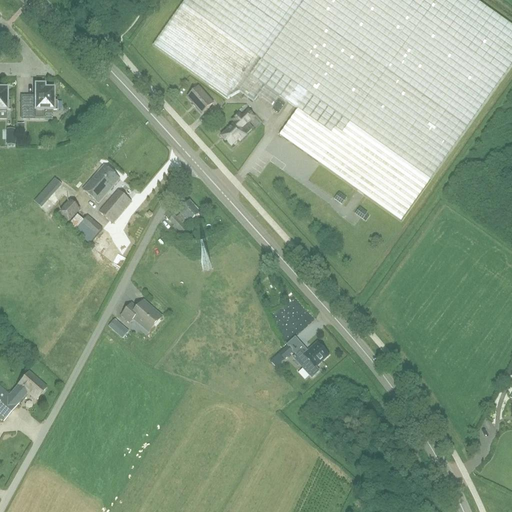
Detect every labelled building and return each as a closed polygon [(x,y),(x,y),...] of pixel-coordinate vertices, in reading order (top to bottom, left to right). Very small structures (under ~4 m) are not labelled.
[(186,0),(153,47),(226,99),(240,92),(248,97),(245,100),(250,104),(252,100),(254,102),(258,97),(273,107),(280,97),(298,110),(280,135),(312,158),(401,222),(431,180),(511,65),(511,25),(476,0),(186,0)] [(57,111),(57,102),(54,102),(54,89),(44,89),(44,85),(35,85),(35,101),(22,101),(22,119),(44,119),(44,111),(57,111)] [(212,103),(198,88),(187,98),(195,106),(194,107),(201,114),(212,103)] [(0,110),(10,111),(10,102),(7,102),(7,89),(0,89),(0,110)] [(253,128),(248,123),(254,117),(248,110),(241,116),(239,114),(232,120),(234,123),(221,136),(231,146),(233,144),(234,145),(237,142),(236,141),(238,140),(240,141),(253,128)] [(25,135),(24,123),(16,123),(16,135),(25,135)] [(99,204),(120,179),(104,165),(83,190),(99,204)] [(40,206),(60,184),(55,179),(35,202),(40,206)] [(113,224),(132,202),(118,190),(100,212),(113,224)] [(338,194),(333,201),(340,207),(346,201),(338,194)] [(70,201),(58,214),(69,223),(81,210),(70,201)] [(187,229),(182,224),(187,220),(190,223),(201,213),(190,201),(179,212),(181,214),(177,218),(175,216),(170,220),(183,234),(187,229)] [(357,210),(354,218),(363,221),(366,213),(357,210)] [(102,229),(88,216),(84,220),(78,215),(69,225),(90,243),(102,229)] [(163,317),(144,301),(138,308),(133,303),(122,315),(131,323),(134,319),(150,332),(163,317)] [(118,334),(124,328),(115,321),(110,327),(118,334)] [(316,368),(330,356),(318,343),(305,355),(301,350),(292,358),(312,378),(319,371),(316,368)] [(293,351),(288,346),(280,354),(285,359),(293,351)] [(0,416),(5,421),(28,394),(36,400),(47,387),(30,372),(10,396),(0,387),(0,416)] [(289,378),(294,386),(298,383),(293,376),(289,378)]
